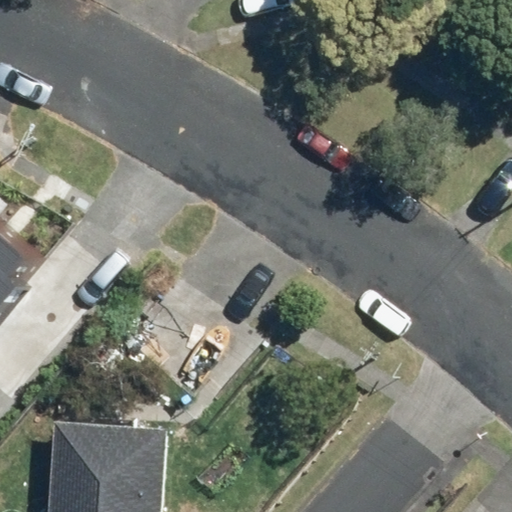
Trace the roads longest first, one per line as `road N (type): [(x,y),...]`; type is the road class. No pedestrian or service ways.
road 1 (residential): [(0,8),(400,237),(503,325)]
road 2 (residential): [(503,325),(354,511)]
